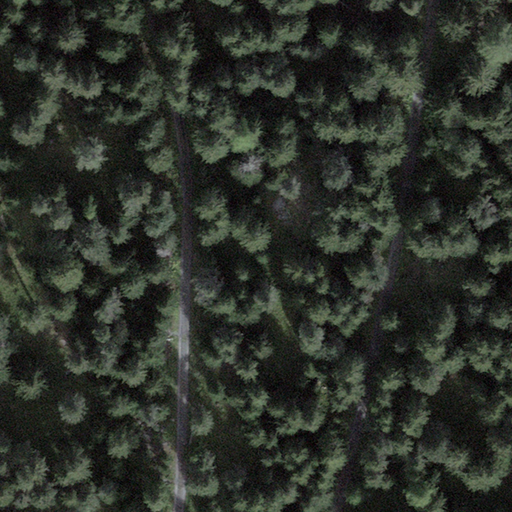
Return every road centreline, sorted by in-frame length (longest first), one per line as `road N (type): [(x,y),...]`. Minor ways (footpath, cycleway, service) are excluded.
road 1 (track): [(333,511),(401,224),(433,0)]
road 2 (track): [(145,0),(186,169),(179,511)]
